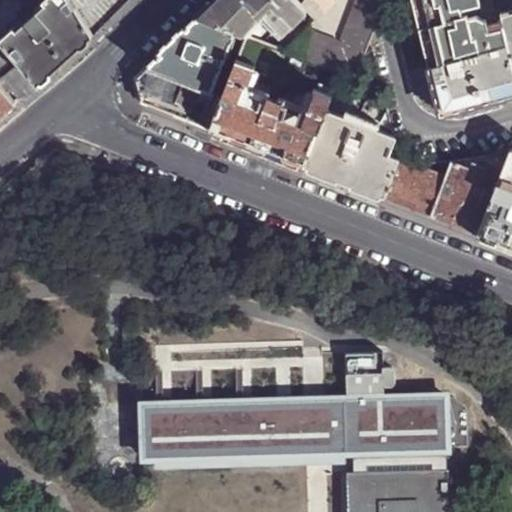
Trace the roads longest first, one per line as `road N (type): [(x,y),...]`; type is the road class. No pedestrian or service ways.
road 1 (residential): [(49,109),(511,290)]
road 2 (residential): [(383,0),(416,125),(449,128),(511,112)]
road 3 (residential): [(163,0),(49,109)]
